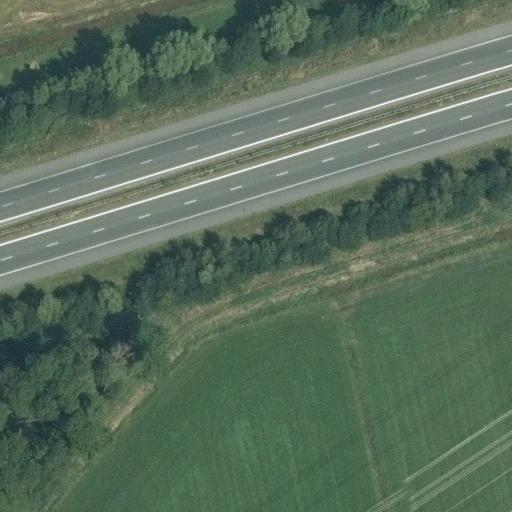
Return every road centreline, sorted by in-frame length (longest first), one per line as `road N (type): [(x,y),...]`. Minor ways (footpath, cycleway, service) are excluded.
road 1 (motorway): [(511,51),(0,206)]
road 2 (motorway): [(0,258),(511,105)]
